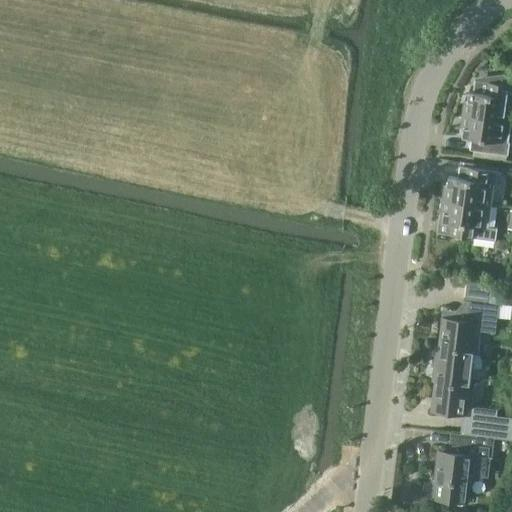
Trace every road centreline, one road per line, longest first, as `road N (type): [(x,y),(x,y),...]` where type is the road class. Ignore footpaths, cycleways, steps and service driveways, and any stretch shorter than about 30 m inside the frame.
road 1 (unclassified): [(365,511),(421,104),(455,40),(500,0)]
road 2 (track): [(367,216),(382,88)]
